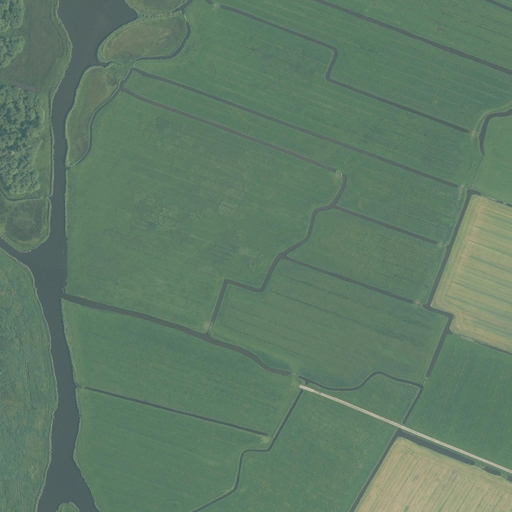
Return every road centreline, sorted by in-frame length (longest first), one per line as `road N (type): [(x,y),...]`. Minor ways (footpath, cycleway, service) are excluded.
road 1 (track): [(203,326),(288,358),(298,386),(511,472)]
road 2 (track): [(416,306),(472,167),(476,124),(511,101)]
